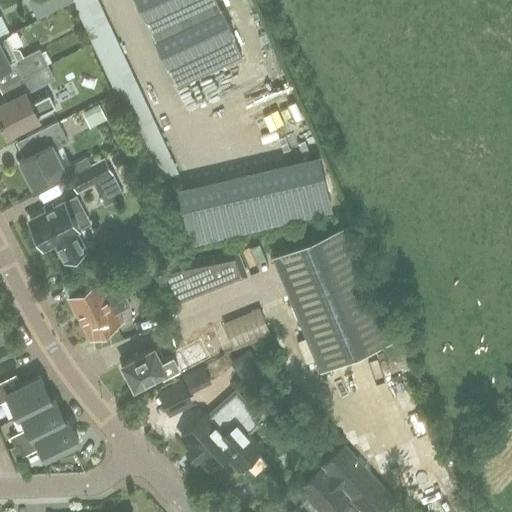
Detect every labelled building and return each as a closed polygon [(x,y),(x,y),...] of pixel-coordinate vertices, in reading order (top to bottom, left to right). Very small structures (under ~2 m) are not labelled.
[(39,12),(55,11),(53,0),(51,0),(38,1),(39,12)] [(104,0),(80,0),(135,130),(155,122),(104,0)] [(241,53),(215,0),(136,0),(175,83),(241,53)] [(0,33),(12,27),(4,13),(0,15),(0,33)] [(22,77),(45,65),(38,50),(22,58),(17,47),(13,46),(10,47),(5,36),(0,38),(0,72),(6,69),(5,66),(14,62),(22,77)] [(45,65),(22,77),(28,90),(52,78),(45,65)] [(29,103),(24,92),(0,104),(0,124),(5,133),(37,117),(36,115),(54,106),(48,94),(29,103)] [(299,116),(295,101),(279,105),(283,120),(299,116)] [(92,127),(110,119),(104,105),(86,113),(92,127)] [(53,148),(67,141),(56,121),(26,136),(34,151),(18,160),(31,185),(63,169),(53,148)] [(259,146),(282,141),(280,130),(256,134),(259,146)] [(317,155),(176,188),(189,242),(330,209),(317,155)] [(85,156),(66,166),(70,173),(89,163),(85,156)] [(95,187),(112,178),(102,159),(69,176),(77,191),(93,182),(95,187)] [(42,248),(53,242),(64,262),(84,251),(74,231),(77,230),(76,228),(88,222),(75,195),(63,201),(27,219),(42,248)] [(318,367),(393,335),(345,223),(271,255),(318,367)] [(254,243),(242,248),(251,273),(263,269),(254,243)] [(235,250),(153,266),(168,305),(245,276),(235,250)] [(111,275),(86,288),(81,279),(60,285),(87,338),(119,322),(114,313),(127,306),(111,275)] [(176,367),(180,375),(220,354),(207,329),(189,338),(197,352),(174,363),(170,355),(164,359),(157,346),(121,364),(122,366),(121,369),(125,377),(128,378),(133,387),(161,372),(162,374),(176,367)] [(279,393),(288,385),(274,369),(268,374),(246,349),(229,363),(251,389),(264,378),(279,393)] [(160,393),(170,412),(189,402),(184,392),(208,380),(203,371),(160,393)] [(16,417),(53,400),(52,399),(50,400),(39,377),(6,392),(1,381),(0,381),(0,402),(8,399),(16,417)] [(237,467),(259,448),(246,433),(257,423),(233,397),(208,419),(204,414),(180,436),(196,454),(195,455),(207,468),(224,453),(237,467)] [(10,436),(14,444),(66,420),(65,419),(63,420),(53,400),(16,417),(16,418),(19,417),(25,429),(10,436)] [(76,442),(66,420),(14,444),(11,446),(16,458),(38,448),(43,459),(55,453),(57,458),(60,458),(64,458),(67,457),(70,456),(72,454),(68,446),(76,442)] [(328,511),(346,496),(358,508),(354,511),(389,511),(383,505),(391,497),(342,445),(298,486),(308,497),(298,507),(297,506),(290,511),(328,511)]
